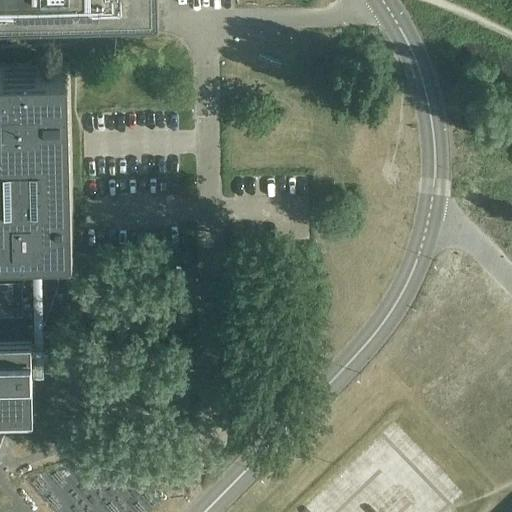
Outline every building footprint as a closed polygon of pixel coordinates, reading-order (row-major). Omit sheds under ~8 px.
[(0,0),(0,22),(165,18),(164,0),(0,0)] [(0,247),(30,247),(43,246),(73,246),(73,244),(74,244),(69,64),(68,64),(68,63),(37,64),(32,64),(28,64),(13,64),(8,64),(4,65),(0,64),(0,247)] [(32,338),(33,373),(44,372),(44,342),(43,246),(30,247),(31,275),(32,338)] [(0,281),(0,315),(23,315),(23,281),(0,281)] [(0,416),(34,415),(33,373),(32,338),(0,338),(0,416)]
